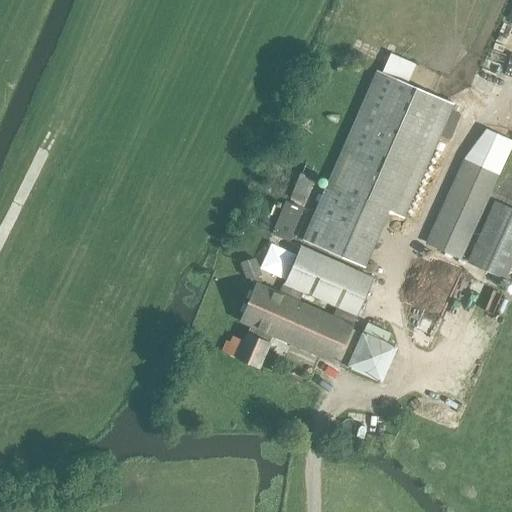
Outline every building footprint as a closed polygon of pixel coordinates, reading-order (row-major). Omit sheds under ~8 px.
[(451,103),(375,70),(302,240),(364,266),(388,211),(402,217),(451,103)] [(301,203),(311,177),(299,173),(289,199),(301,203)] [(452,181),(424,242),(459,258),(487,197),(452,181)] [(269,233),(288,241),(302,208),(284,200),(269,233)] [(466,261),(504,278),(511,261),(511,208),(494,200),(466,261)] [(283,283),(278,293),(299,302),(303,292),(337,307),(333,317),(351,325),(355,315),(372,277),(350,268),(324,256),(299,245),(283,283)] [(225,350),(224,352),(257,366),(271,334),(335,362),(351,325),(333,317),(278,293),(260,285),(256,275),(256,273),(258,272),(253,257),(240,262),(246,277),(249,276),(252,287),(251,289),(237,322),(248,327),(241,342),(230,337),(225,350)] [(490,305),(508,309),(511,292),(511,290),(494,286),(490,305)] [(345,366),(380,381),(396,346),(361,330),(345,366)]
